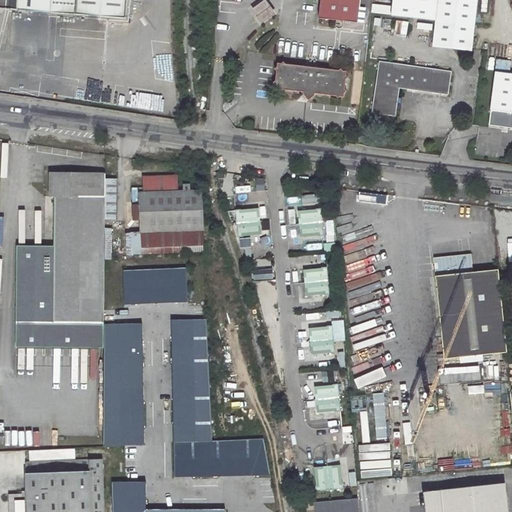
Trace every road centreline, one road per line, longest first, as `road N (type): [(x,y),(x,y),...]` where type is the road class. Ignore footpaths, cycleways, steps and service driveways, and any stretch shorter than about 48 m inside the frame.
road 1 (residential): [(303,477),(272,149)]
road 2 (secondary): [(0,111),(272,149)]
road 3 (secondary): [(272,149),(511,179)]
road 4 (unknown): [(161,0),(127,37),(49,55),(0,56)]
road 5 (unknown): [(260,0),(227,58),(219,142)]
